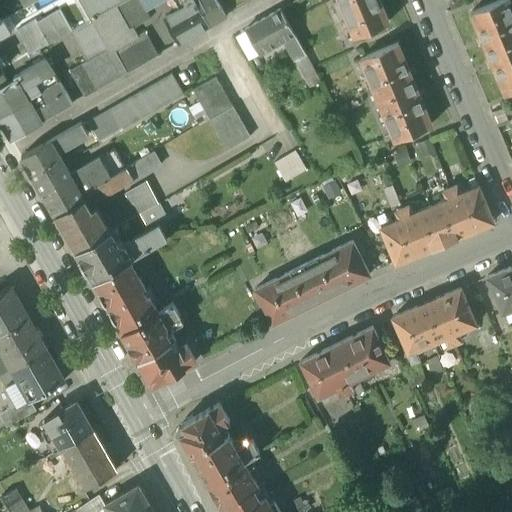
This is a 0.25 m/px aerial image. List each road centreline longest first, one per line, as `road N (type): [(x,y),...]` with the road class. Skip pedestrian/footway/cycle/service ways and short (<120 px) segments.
road 1 (residential): [(137,414),(391,287),(511,238)]
road 2 (secondary): [(137,414),(0,174)]
road 3 (residential): [(511,200),(424,0)]
